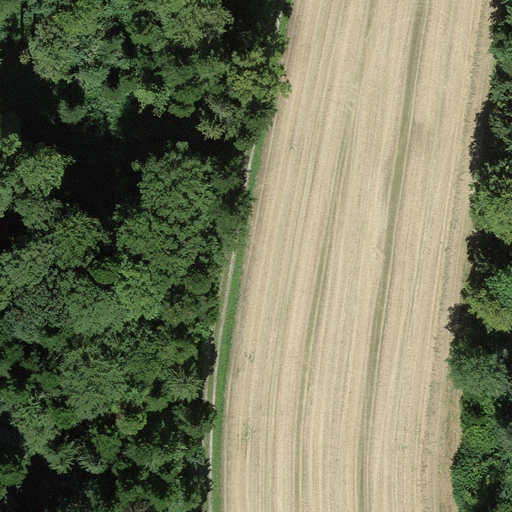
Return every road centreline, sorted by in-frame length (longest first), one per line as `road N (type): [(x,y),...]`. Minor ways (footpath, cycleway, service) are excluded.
road 1 (unclassified): [(0,357),(55,423),(93,511)]
road 2 (track): [(204,511),(202,392)]
